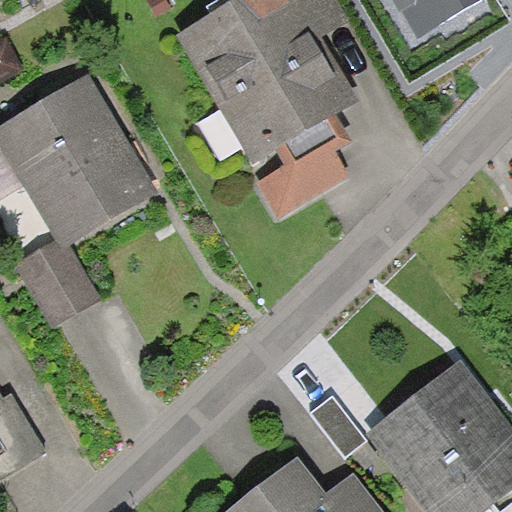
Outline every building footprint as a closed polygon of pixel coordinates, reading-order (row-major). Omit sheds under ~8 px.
[(302,0),(207,0),(175,18),(246,143),(351,84),(302,0)] [(166,184),(87,66),(0,124),(0,137),(73,246),(166,184)] [(0,440),(40,413),(0,356),(0,440)] [(511,460),(453,382),(371,445),(421,511),(484,511),(511,491),(511,460)] [(289,462),(226,511),(377,511),(353,482),(324,506),(289,462)]
